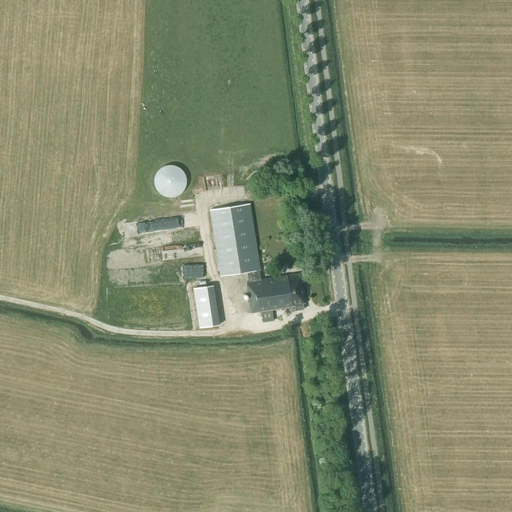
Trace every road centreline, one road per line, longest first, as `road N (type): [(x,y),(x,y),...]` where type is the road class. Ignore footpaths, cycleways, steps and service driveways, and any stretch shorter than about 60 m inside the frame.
road 1 (unclassified): [(369,511),(301,0)]
road 2 (track): [(195,333),(119,330),(0,297)]
